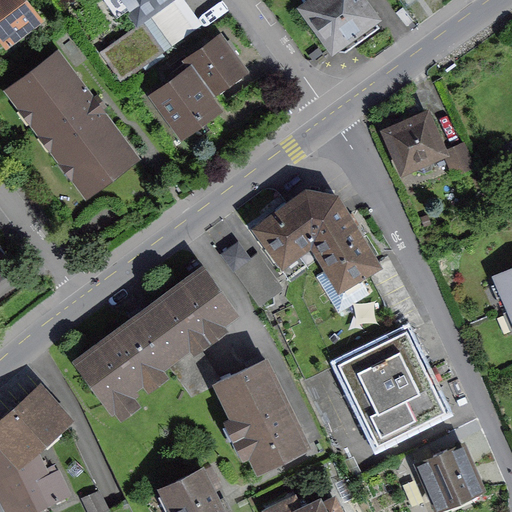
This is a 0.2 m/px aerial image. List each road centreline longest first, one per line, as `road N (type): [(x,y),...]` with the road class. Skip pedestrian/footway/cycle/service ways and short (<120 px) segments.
road 1 (residential): [(333,120),(511,482)]
road 2 (secondary): [(333,120),(83,303)]
road 3 (secondary): [(501,0),(333,120)]
road 4 (residential): [(245,0),(333,120)]
road 5 (residential): [(0,194),(83,303)]
